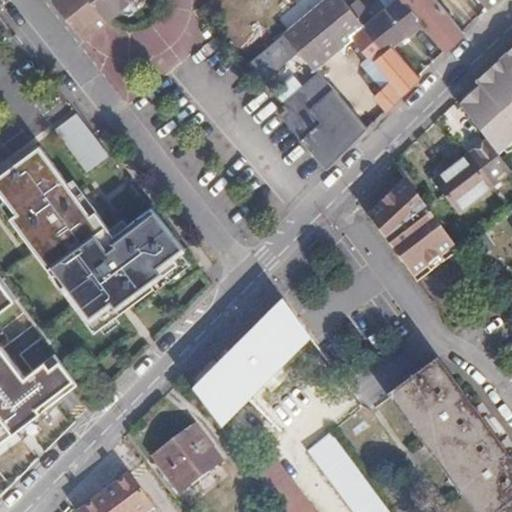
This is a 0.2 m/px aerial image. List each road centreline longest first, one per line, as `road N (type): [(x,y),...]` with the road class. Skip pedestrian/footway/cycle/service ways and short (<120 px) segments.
road 1 (residential): [(253,281),(18,0)]
road 2 (secondary): [(25,511),(253,281)]
road 3 (residential): [(511,429),(328,205)]
road 4 (secondary): [(328,205),(511,25)]
road 5 (residential): [(186,64),(318,215)]
